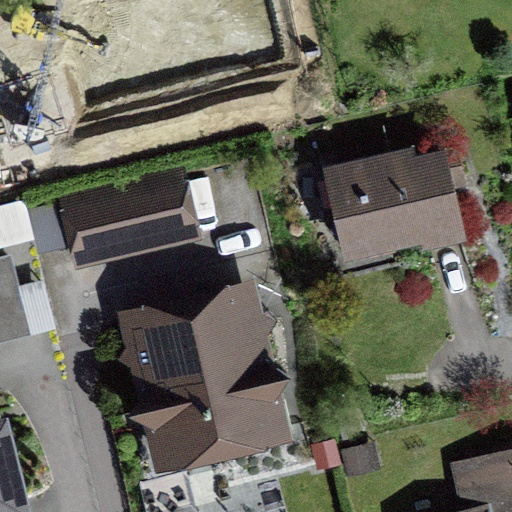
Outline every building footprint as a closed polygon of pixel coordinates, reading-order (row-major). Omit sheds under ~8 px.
[(449,182),(461,177),(454,150),(411,160),(408,150),(327,169),(345,248),(422,230),(425,240),(460,232),(449,182)] [(166,239),(152,180),(64,201),(78,260),(166,239)] [(179,317),(169,310),(130,319),(135,342),(126,356),(141,365),(146,387),(131,411),(155,426),(162,455),(279,428),(272,398),(287,374),(263,360),(258,338),(267,323),(252,314),(247,291),(208,301),(201,311),(179,317)] [(0,511),(19,507),(0,433),(0,511)] [(511,511),(511,452),(461,464),(472,510),(463,511),(511,511)]
